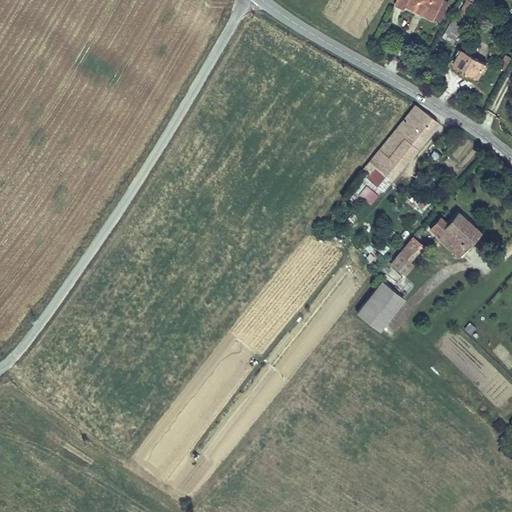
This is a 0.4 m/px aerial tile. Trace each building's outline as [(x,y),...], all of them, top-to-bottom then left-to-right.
[(447,1),(445,0),(410,0),(409,3),(436,19),(447,1)] [(464,0),(457,15),(467,20),(476,2),(470,0),(464,0)] [(462,28),(453,22),(443,38),(452,45),(462,28)] [(482,63),(461,50),(453,64),(474,78),(482,63)] [(436,121),(414,104),(380,147),(402,164),(436,121)] [(402,164),(380,147),(370,161),(389,176),(391,178),(402,164)] [(389,176),(370,161),(363,169),(383,184),(389,176)] [(355,193),(369,204),(377,193),(363,182),(355,193)] [(482,229),(458,208),(447,219),(440,213),(428,226),(435,233),(434,234),(458,255),(482,229)] [(424,244),(413,235),(390,261),(405,274),(414,263),(410,260),(424,244)] [(404,296),(381,278),(355,310),(379,329),(404,296)] [(463,329),(472,335),(477,327),(468,321),(463,329)]
